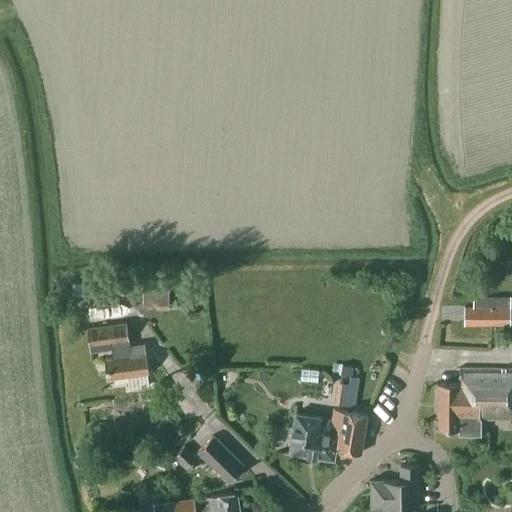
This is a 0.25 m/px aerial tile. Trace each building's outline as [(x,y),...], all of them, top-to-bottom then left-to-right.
[(71,282),(71,296),(97,295),(97,281),(71,282)] [(149,284),(152,309),(170,307),(167,282),(149,284)] [(464,305),(464,325),(510,325),(510,296),(472,295),(472,305),(464,305)] [(129,387),(149,384),(147,372),(148,371),(144,343),(129,345),(126,322),(87,327),(90,350),(112,347),(113,356),(105,358),(108,377),(127,374),(129,387)] [(356,403),(362,365),(340,361),(333,399),(356,403)] [(437,430),(460,430),(460,434),(480,434),(480,418),(511,418),(511,369),(461,369),(461,383),(437,383),(437,430)] [(361,453),(367,415),(334,409),(333,419),(324,417),(324,416),(298,412),(292,450),(335,457),(337,447),(361,453)] [(197,450),(229,481),(244,466),(212,435),(197,450)] [(186,471),(199,458),(184,444),(171,457),(186,471)] [(401,479),(383,479),(370,480),(370,507),(371,507),(371,511),(401,511),(401,506),(419,505),(418,463),(400,464),(401,479)] [(239,511),(236,491),(205,495),(173,500),(174,511),(239,511)] [(154,511),(153,502),(133,505),(133,511),(154,511)]
